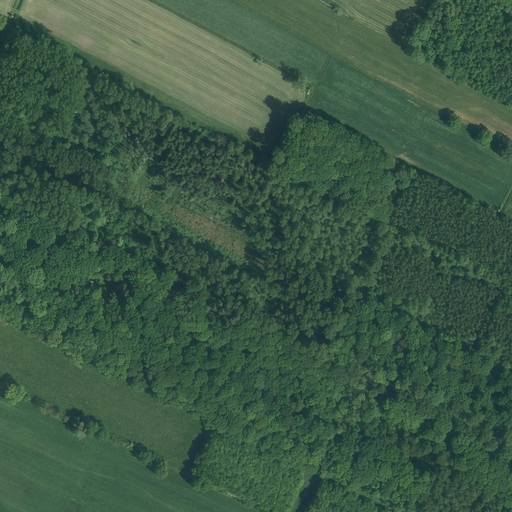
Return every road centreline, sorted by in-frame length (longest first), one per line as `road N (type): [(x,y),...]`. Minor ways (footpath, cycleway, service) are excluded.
road 1 (track): [(511,291),(270,176),(0,32)]
road 2 (track): [(511,503),(232,366)]
